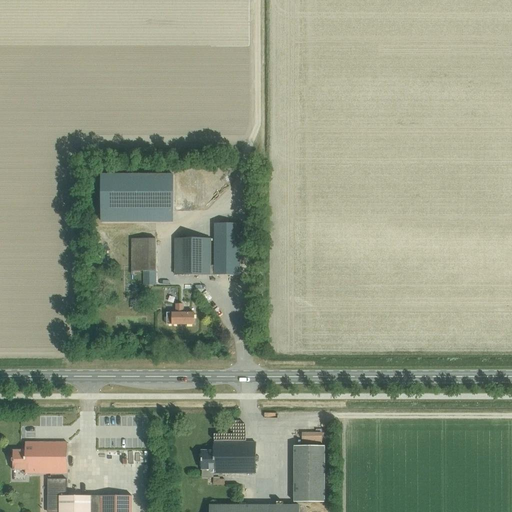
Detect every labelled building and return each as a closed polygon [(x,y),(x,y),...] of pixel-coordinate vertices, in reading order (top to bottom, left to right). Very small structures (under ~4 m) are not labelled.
[(174,211),(173,176),(101,176),(101,211),(174,211)] [(175,275),(210,275),(210,276),(239,276),(239,224),(214,224),(213,240),(194,240),(194,235),(177,235),(177,239),(175,239),(175,275)] [(155,239),(131,239),(131,271),(143,271),(143,285),(155,285),(155,239)] [(167,325),(194,325),(194,314),(182,313),(182,305),(176,305),(176,313),(167,313),(166,313),(166,325),(167,325)] [(301,445),(322,445),(321,433),(301,433),(301,445)] [(95,440),(94,478),(114,479),(115,441),(95,440)] [(67,474),(67,443),(25,443),(25,451),(13,451),(13,470),(25,470),(25,474),(67,474)] [(255,474),(255,443),(213,443),(213,451),(201,451),(201,470),(213,470),(213,474),(255,474)] [(325,502),(325,447),(294,447),(293,502),(325,502)] [(90,511),(90,496),(59,496),(58,511),(90,511)] [(131,511),(132,496),(91,496),(90,511),(131,511)]
